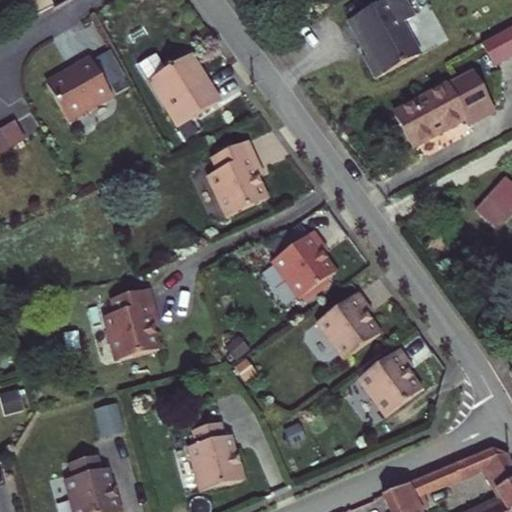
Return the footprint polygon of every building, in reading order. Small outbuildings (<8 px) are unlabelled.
[(63,0),(36,0),(42,9),(45,14),(65,3),(63,0)] [(399,0),(389,0),(345,24),(357,48),(360,46),(363,51),(366,56),(360,59),(371,81),(416,58),(399,26),(410,21),(399,0)] [(491,70),(511,58),(511,29),(479,48),(491,70)] [(131,68),(142,85),(159,73),(148,57),(131,68)] [(159,73),(142,85),(159,110),(157,112),(171,133),(212,105),(200,87),(198,88),(188,74),(179,60),(159,73)] [(64,73),(36,89),(58,126),(101,101),(78,61),(68,67),(63,70),(64,73)] [(468,76),(390,118),(402,139),(409,153),(462,125),(466,132),(491,118),(468,76)] [(245,154),(239,143),(203,160),(209,173),(198,178),(218,221),(259,201),(246,174),(252,171),(245,154)] [(511,194),(498,181),(466,213),(489,234),(511,209),(511,194)] [(309,239),(305,234),(263,264),(291,302),(327,275),(309,251),(315,247),(309,239)] [(142,298),(140,292),(102,303),(106,317),(94,320),(107,365),(150,353),(142,324),(149,322),(142,298)] [(358,307),(349,295),(308,325),(335,362),(371,336),(353,312),(358,307)] [(395,358),(390,351),(349,382),(376,419),(412,392),(394,368),(399,363),(395,358)] [(91,413),(99,442),(125,436),(118,407),(91,413)] [(179,450),(192,495),(226,485),(235,483),(226,451),(220,453),(212,425),(182,433),(186,448),(179,450)] [(485,445),(411,478),(417,491),(487,461),(508,452),(505,447),(485,445)] [(511,458),(508,452),(487,461),(498,480),(511,472),(511,458)] [(57,483),(64,511),(110,511),(103,484),(97,486),(89,458),(60,467),(64,481),(57,483)] [(511,511),(511,472),(498,480),(505,493),(467,511),(511,511)] [(427,511),(417,491),(411,478),(383,491),(394,511),(427,511)]
